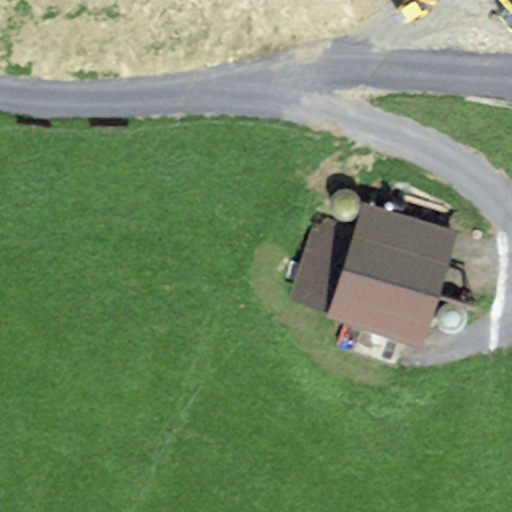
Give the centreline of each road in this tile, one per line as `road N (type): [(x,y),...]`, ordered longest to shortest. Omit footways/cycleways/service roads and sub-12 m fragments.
road 1 (residential): [(253,87),(437,155),(511,217)]
road 2 (residential): [(511,80),(350,72),(253,87)]
road 3 (residential): [(253,87),(112,100),(0,93)]
